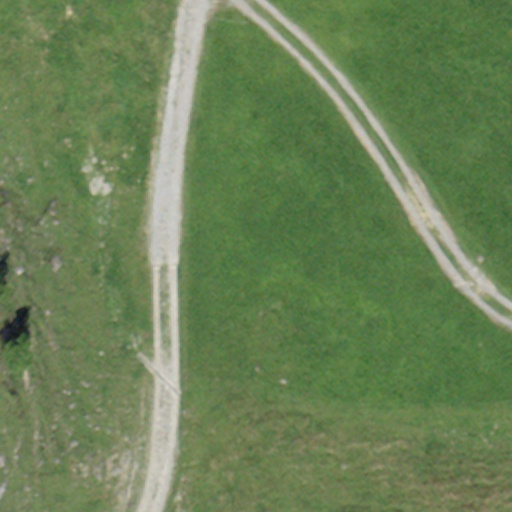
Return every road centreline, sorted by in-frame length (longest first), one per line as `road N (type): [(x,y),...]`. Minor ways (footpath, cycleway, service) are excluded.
road 1 (track): [(147,511),(168,431),(161,228),(190,0)]
road 2 (track): [(252,0),(377,139),(449,261),(511,318)]
